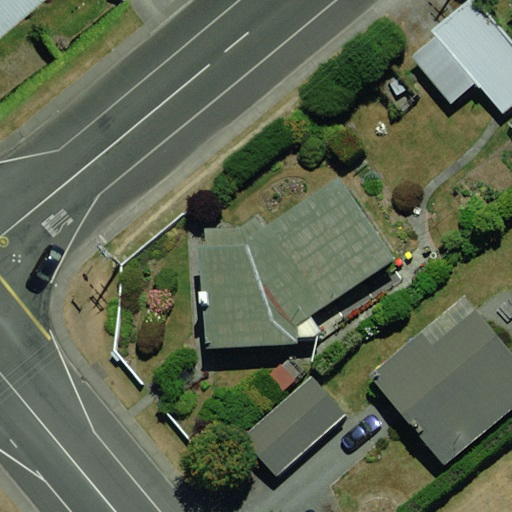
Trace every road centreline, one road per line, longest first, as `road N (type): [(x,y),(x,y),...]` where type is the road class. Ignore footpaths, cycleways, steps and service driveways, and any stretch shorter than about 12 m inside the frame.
road 1 (residential): [(0,238),(287,0)]
road 2 (residential): [(0,372),(116,511)]
